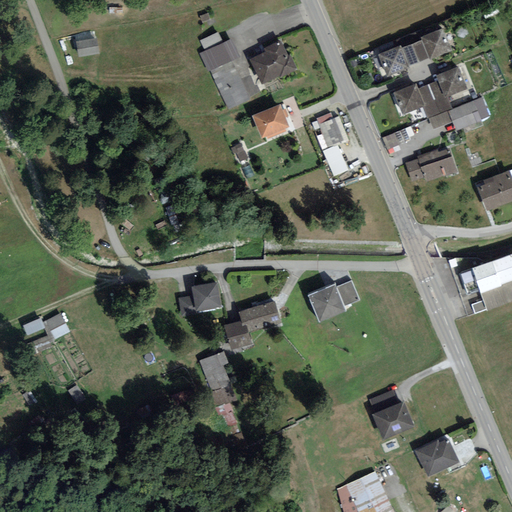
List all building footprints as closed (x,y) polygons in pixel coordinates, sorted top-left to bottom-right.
[(400,44),(379,52),(388,75),(408,67),(407,64),(427,56),(428,58),(451,49),(442,27),(420,36),(421,38),(401,46),(400,44)] [(205,47),(224,39),(221,33),(202,41),(205,47)] [(96,36),(75,40),(78,56),(99,53),(96,36)] [(240,56),(231,38),(200,53),(209,71),(240,56)] [(298,68),(290,52),(288,54),(280,39),(264,47),(266,51),(251,59),(264,85),(298,68)] [(415,83),(395,91),(403,111),(423,103),(434,128),(452,121),(456,130),(483,119),(481,118),(488,115),(480,98),(452,110),(445,94),(465,86),(457,66),(437,75),(440,80),(418,90),(415,83)] [(281,102),(251,114),(260,138),(265,136),(266,137),(286,130),(285,128),(290,126),(281,102)] [(339,115),(317,124),(338,174),(349,169),(338,144),(349,140),(339,115)] [(412,128),(385,137),(389,150),(416,141),(412,128)] [(240,162),(251,158),(244,143),(234,147),(240,162)] [(451,148),(410,160),(417,184),(458,173),(451,148)] [(482,187),(479,188),(486,209),(511,200),(511,177),(509,169),(483,179),(484,183),(482,184),(482,187)] [(511,252),(473,266),(485,300),(471,305),(474,314),(511,300),(511,252)] [(334,283),(308,294),(319,319),(346,308),(345,306),(359,300),(351,280),(336,287),(334,283)] [(220,284),(193,287),(196,309),(222,306),(220,284)] [(240,320),(223,325),(230,348),(252,342),(248,328),(280,319),(275,300),(237,310),(240,320)] [(69,330),(59,312),(46,319),(55,337),(69,330)] [(33,334),(37,348),(52,344),(48,330),(33,334)] [(224,350),(198,361),(217,406),(237,398),(223,364),(228,361),(224,350)] [(403,402),(373,414),(383,437),(413,425),(403,402)] [(447,436),(417,449),(429,475),(459,461),(447,436)] [(393,511),(375,469),(337,489),(344,511),(393,511)]
